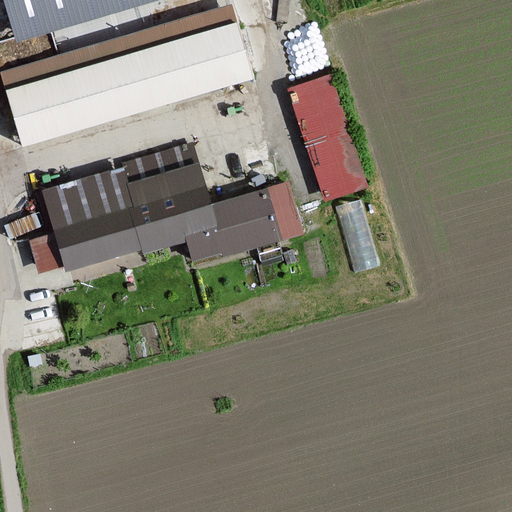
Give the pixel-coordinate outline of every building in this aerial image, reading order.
[(128,0),(11,0),(20,31),(128,0)] [(248,78),(232,25),(11,91),(27,144),(248,78)] [(366,184),(331,76),(291,89),(326,197),(366,184)] [(208,211),(190,150),(47,192),(59,234),(32,241),(41,271),(64,264),(67,272),(190,236),(196,259),(295,230),(283,190),(208,211)] [(350,250),(373,244),(360,196),(337,202),(350,250)]
